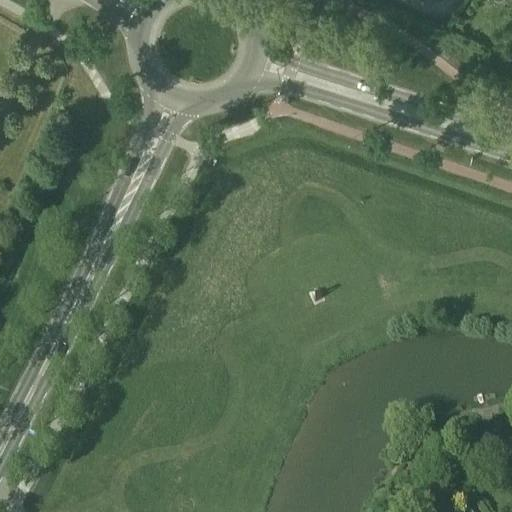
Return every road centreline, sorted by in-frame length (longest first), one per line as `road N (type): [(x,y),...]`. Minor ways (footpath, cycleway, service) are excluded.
road 1 (tertiary): [(244,84),(285,86),(511,157)]
road 2 (secondary): [(156,88),(62,340)]
road 3 (tertiary): [(511,130),(292,64),(258,43)]
road 4 (secondary): [(62,340),(186,104)]
road 5 (secondary): [(0,459),(62,340)]
